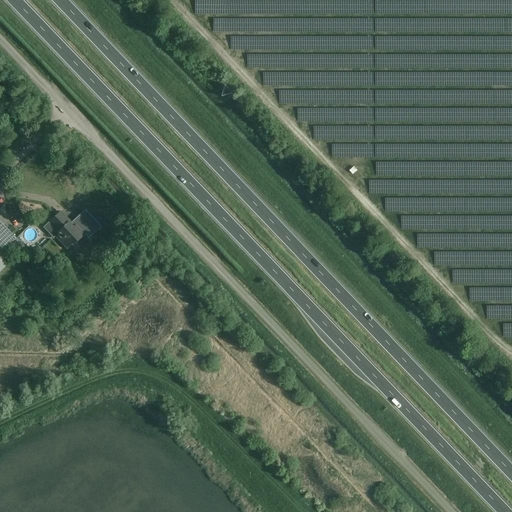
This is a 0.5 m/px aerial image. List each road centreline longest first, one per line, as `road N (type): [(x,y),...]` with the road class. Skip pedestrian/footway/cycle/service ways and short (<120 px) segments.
road 1 (trunk): [(15,0),(505,511)]
road 2 (unclassified): [(452,511),(0,38)]
road 3 (trunk): [(511,471),(60,0)]
